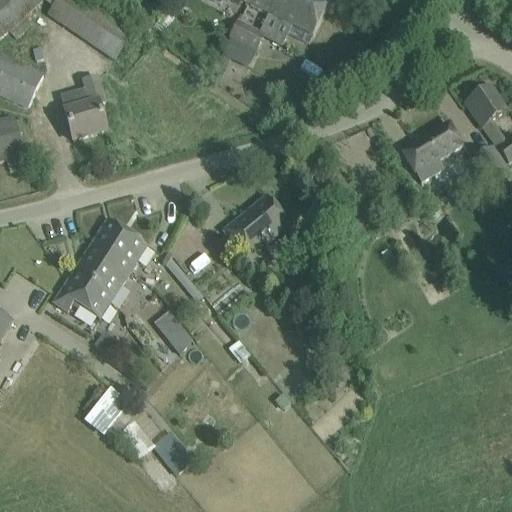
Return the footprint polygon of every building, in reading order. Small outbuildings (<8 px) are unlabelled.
[(52,9),(47,16),(115,62),(134,33),(86,0),(43,0),(43,1),(42,0),(0,0),(0,43),(10,34),(17,42),(31,29),(24,21),(44,4),(52,9)] [(222,0),(232,0),(250,9),(254,0),(210,0),(220,4),(222,0)] [(293,0),(254,0),(250,9),(281,25),(293,0)] [(331,4),(321,0),(293,0),(281,25),(292,30),(289,38),(302,44),(305,37),(313,40),(331,4)] [(255,55),(264,38),(239,26),(230,43),(255,55)] [(0,61),(0,98),(28,112),(44,78),(2,58),(0,61)] [(105,106),(100,88),(97,79),(82,83),(85,93),(60,100),(73,144),(106,135),(98,108),(105,106)] [(481,130),(491,123),(506,113),(491,90),(466,107),(481,130)] [(0,164),(6,163),(17,160),(24,158),(18,139),(17,136),(14,124),(13,120),(0,123),(0,164)] [(462,149),(459,143),(448,126),(402,155),(412,172),(416,177),(420,184),(435,175),(431,168),(462,149)] [(511,141),(496,153),(507,170),(511,166),(511,141)] [(511,181),(492,151),(471,164),(470,165),(494,202),(511,190),(511,181)] [(290,228),(279,215),(267,200),(224,234),(252,270),(270,256),(264,249),(290,228)] [(107,223),(93,245),(117,259),(113,265),(130,276),(147,249),(107,223)] [(102,321),(130,276),(113,265),(117,259),(93,245),(53,307),(70,317),(77,306),(102,321)] [(179,272),(171,262),(166,269),(173,277),(179,272)] [(203,300),(189,283),(182,289),(196,306),(203,300)] [(0,344),(13,324),(0,315),(0,344)] [(153,327),(179,359),(192,344),(168,315),(153,327)] [(116,378),(115,396),(136,397),(137,379),(116,378)] [(102,439),(131,407),(113,391),(84,423),(102,439)] [(140,463),(156,448),(135,425),(118,440),(140,463)] [(169,436),(154,449),(182,480),(196,468),(169,436)]
